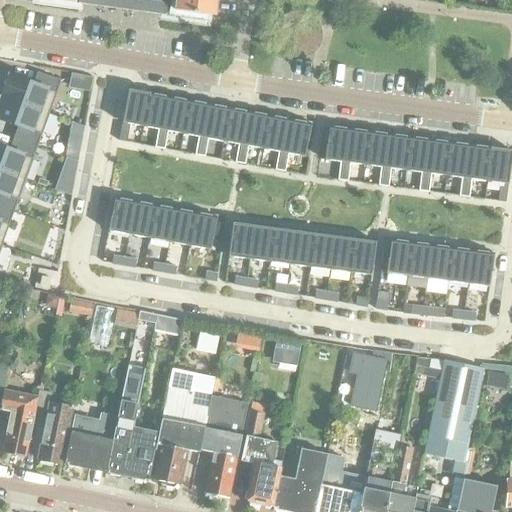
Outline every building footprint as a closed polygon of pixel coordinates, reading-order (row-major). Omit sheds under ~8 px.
[(118,0),(77,0),(77,4),(82,5),(87,5),(97,7),(107,8),(117,10),(118,0)] [(156,1),(147,0),(125,0),(124,10),(134,12),(145,13),(155,15),(160,15),(165,16),(167,3),(156,1)] [(175,0),(174,10),(214,15),(215,0),(175,0)] [(0,96),(48,113),(60,80),(36,72),(32,83),(8,75),(0,96)] [(127,89),(121,123),(129,125),(142,127),(148,93),(127,89)] [(148,93),(142,127),(157,130),(162,131),(168,97),(148,93)] [(48,113),(0,96),(0,119),(17,126),(13,138),(37,146),(48,113)] [(168,97),(162,131),(167,132),(182,134),(188,101),(168,97)] [(188,101),(182,134),(197,137),(202,138),(209,104),(188,101)] [(209,104),(202,138),(207,139),(222,142),(229,108),(209,104)] [(229,108),(222,142),(238,145),(242,146),(249,112),(229,108)] [(249,112),(242,146),(247,147),(262,149),(269,116),(249,112)] [(269,116),(262,149),(278,152),(283,153),(289,119),(269,116)] [(289,119),(283,153),(287,154),(304,157),(310,123),(289,119)] [(72,122),(66,157),(69,158),(77,161),(84,126),(72,122)] [(126,142),(129,125),(121,123),(118,141),(126,142)] [(328,126),(323,160),(339,162),(344,163),(348,129),(328,126)] [(348,129),(344,163),(349,164),(365,166),(369,132),(348,129)] [(162,131),(157,130),(156,139),(165,140),(167,132),(162,131)] [(369,132),(365,166),(380,168),(385,168),(389,134),(369,132)] [(389,134),(385,168),(390,169),(405,171),(409,137),(389,134)] [(202,138),(197,137),(196,146),(206,148),(207,139),(202,138)] [(409,137),(405,171),(420,173),(425,174),(430,140),(409,137)] [(0,146),(0,170),(25,179),(37,146),(13,138),(8,149),(0,146)] [(156,139),(154,148),(164,149),(165,140),(156,139)] [(430,140),(425,174),(430,174),(445,176),(450,142),(430,140)] [(450,142),(445,176),(461,178),(466,179),(470,145),(450,142)] [(242,146),(238,145),(236,154),(246,155),(247,147),(242,146)] [(470,145),(466,179),(470,180),(486,182),(490,148),(470,145)] [(196,146),(194,155),(204,157),(206,148),(196,146)] [(490,148),(486,182),(499,183),(507,184),(511,150),(490,148)] [(283,153),(278,152),(276,161),(286,163),(287,154),(283,153)] [(244,164),(246,155),(236,154),(234,162),(244,164)] [(69,158),(57,190),(71,195),(77,161),(69,158)] [(286,163),(276,161),(274,170),(284,172),(286,163)] [(348,172),(349,164),(344,163),(339,162),(338,171),(348,172)] [(380,168),(379,176),(388,178),(390,169),(385,168),(380,168)] [(0,207),(13,212),(25,179),(0,170),(0,207)] [(337,180),(347,181),(348,172),(338,171),(337,180)] [(420,173),(419,182),(429,183),(430,174),(425,174),(420,173)] [(387,187),(388,178),(379,176),(377,185),(387,187)] [(459,187),(469,188),(470,180),(466,179),(461,178),(459,187)] [(428,192),(429,183),(419,182),(418,191),(428,192)] [(507,184),(499,183),(497,201),(505,202),(507,184)] [(459,187),(458,196),(468,197),(469,188),(459,187)] [(128,235),(134,202),(113,198),(107,231),(128,235)] [(128,235),(148,239),(154,205),(134,202),(128,235)] [(168,242),(175,209),(154,205),(148,239),(168,242)] [(0,244),(1,245),(13,212),(0,207),(0,244)] [(168,242),(188,246),(195,213),(175,209),(168,242)] [(216,217),(195,213),(188,246),(209,250),(216,217)] [(227,257),(248,259),(253,226),(231,223),(227,257)] [(273,228),(253,226),(248,259),(268,262),(273,228)] [(293,231),(273,228),(268,262),(289,265),(293,231)] [(309,268),(313,234),(293,231),(289,265),(309,268)] [(313,234),(309,268),(329,270),(333,236),(313,234)] [(329,270),(349,273),(354,239),(333,236),(329,270)] [(375,242),(354,239),(349,273),(370,276),(375,242)] [(406,276),(411,242),(389,239),(385,273),(406,276)] [(431,245),(411,242),(406,276),(427,279),(431,245)] [(446,281),(451,248),(431,245),(427,279),(446,281)] [(471,250),(451,248),(446,281),(467,284),(471,250)] [(488,287),(493,253),(471,250),(467,284),(488,287)] [(122,266),(124,258),(112,256),(111,264),(122,266)] [(124,258),(122,266),(134,268),(135,260),(124,258)] [(151,271),(163,273),(164,265),(152,263),(151,271)] [(175,267),(164,265),(163,273),(174,275),(175,267)] [(215,281),(216,274),(205,272),(203,279),(215,281)] [(234,277),(233,284),(244,286),(246,279),(234,277)] [(244,286),(256,288),(257,280),(246,279),(244,286)] [(286,285),(274,283),(273,291),(284,293),(286,285)] [(297,287),(286,285),(284,293),(296,295),(297,287)] [(326,292),(315,290),(313,298),(325,300),(326,292)] [(326,292),(325,300),(336,302),(338,294),(326,292)] [(356,297),(354,305),(366,307),(367,299),(356,297)] [(386,310),(387,303),(375,301),(374,308),(386,310)] [(95,305),(87,344),(107,348),(115,310),(95,305)] [(410,314),(422,315),(422,307),(411,306),(410,314)] [(434,308),(422,307),(422,315),(433,316),(434,308)] [(451,310),(450,318),(462,319),(463,312),(451,310)] [(138,311),(136,320),(154,324),(152,330),(178,335),(181,320),(138,311)] [(463,312),(462,319),(474,321),(475,313),(463,312)] [(352,354),(348,373),(356,374),(350,406),(374,411),(385,361),(352,354)] [(442,361),(421,463),(450,470),(459,472),(481,369),(442,361)] [(171,367),(157,433),(153,456),(156,456),(152,479),(162,481),(165,486),(172,487),(175,484),(178,484),(185,449),(198,451),(199,449),(203,427),(209,395),(213,376),(171,367)] [(34,408),(35,408),(39,391),(38,391),(36,396),(3,390),(0,406),(0,409),(9,411),(1,452),(25,456),(34,408)] [(50,393),(39,391),(35,408),(46,410),(37,459),(60,464),(71,406),(48,401),(50,393)] [(247,403),(209,395),(203,427),(199,449),(211,452),(203,492),(227,497),(247,403)] [(152,455),(153,456),(157,433),(133,428),(137,404),(120,400),(120,401),(116,417),(105,471),(147,480),(152,455)] [(271,506),(277,476),(278,468),(270,466),(275,442),(258,439),(263,415),(247,412),(242,436),(244,437),(239,461),(253,464),(245,501),(249,502),(249,504),(259,507),(259,504),(271,506)] [(64,462),(105,471),(116,417),(99,413),(96,432),(87,431),(86,434),(70,431),(64,462)] [(382,511),(397,446),(399,435),(374,430),(364,477),(361,493),(356,511),(382,511)] [(409,511),(415,487),(402,485),(410,449),(397,446),(382,511),(409,511)] [(293,479),(277,476),(271,506),(298,511),(313,511),(319,484),(323,464),(325,455),(299,449),(293,479)] [(313,511),(356,511),(361,493),(364,477),(339,471),(342,459),(325,455),(323,464),(319,484),(313,511)] [(455,510),(457,511),(463,511),(494,511),(490,511),(495,486),(461,479),(455,510)] [(415,488),(415,487),(409,511),(453,511),(434,508),(436,499),(414,494),(415,488)]
